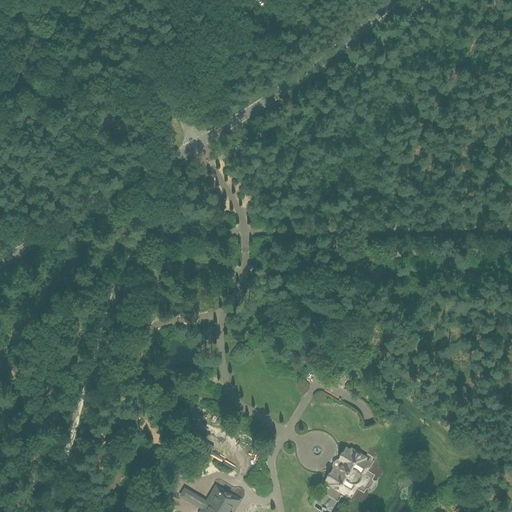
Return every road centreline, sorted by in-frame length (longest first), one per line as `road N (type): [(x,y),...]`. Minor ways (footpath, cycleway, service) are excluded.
road 1 (track): [(127,253),(50,511)]
road 2 (track): [(127,253),(157,230),(376,229)]
road 3 (tertiary): [(197,143),(271,97),(392,0)]
road 4 (tertiary): [(0,264),(197,143)]
road 5 (unclassified): [(197,143),(179,114),(176,87),(201,43),(242,0)]
road 6 (track): [(376,229),(511,227)]
